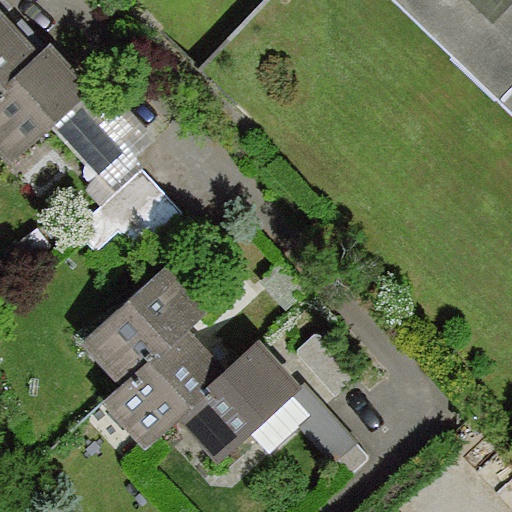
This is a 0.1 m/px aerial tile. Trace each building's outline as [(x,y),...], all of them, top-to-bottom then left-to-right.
[(511,86),(511,0),(412,0),(508,91),(511,86)] [(0,93),(38,60),(0,17),(0,93)] [(49,49),(38,60),(0,93),(0,144),(16,162),(91,94),(49,49)] [(164,191),(145,169),(101,210),(121,232),(164,191)] [(185,214),(164,191),(121,232),(140,254),(185,214)] [(203,315),(162,271),(88,338),(127,383),(185,331),(203,315)] [(225,377),(185,331),(127,383),(111,400),(150,444),(184,414),(225,377)] [(320,333),(298,353),(337,397),(359,377),(320,333)] [(258,346),(225,377),(184,414),(224,458),(252,433),(294,395),(298,391),(258,346)] [(313,416),(294,395),(252,433),(271,454),(301,428),(313,416)] [(324,407),(313,416),(301,428),(347,478),(369,456),(324,407)]
